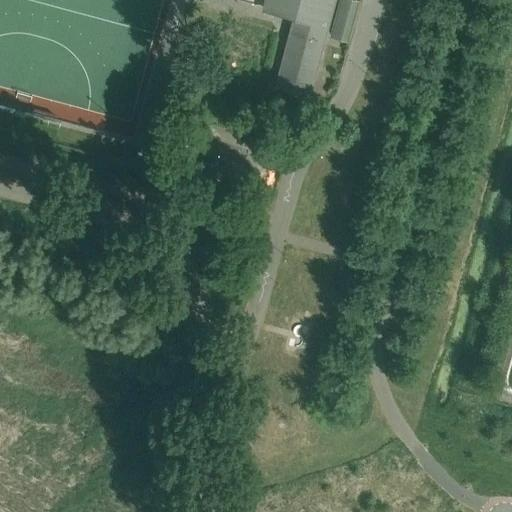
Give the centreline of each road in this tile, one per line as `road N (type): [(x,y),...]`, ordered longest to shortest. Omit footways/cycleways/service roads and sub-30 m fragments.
road 1 (unclassified): [(206,361),(197,301),(177,268),(110,217),(0,187)]
road 2 (unclassified): [(206,361),(203,444),(214,511)]
